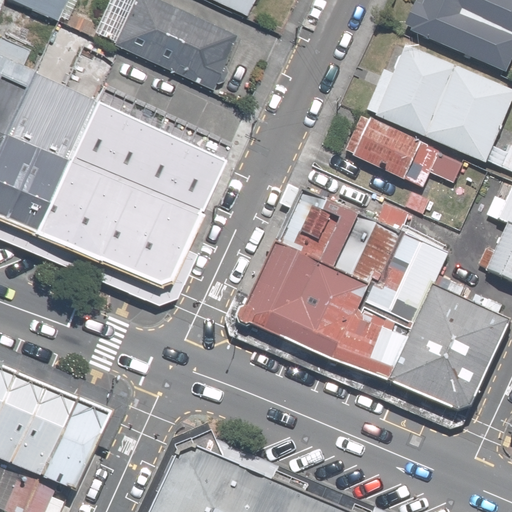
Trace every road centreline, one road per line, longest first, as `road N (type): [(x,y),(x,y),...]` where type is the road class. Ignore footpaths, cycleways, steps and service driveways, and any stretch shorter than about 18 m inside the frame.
road 1 (residential): [(342,0),(172,364)]
road 2 (secondary): [(172,364),(463,483)]
road 3 (secondary): [(0,297),(172,364)]
road 4 (residential): [(172,364),(104,511)]
